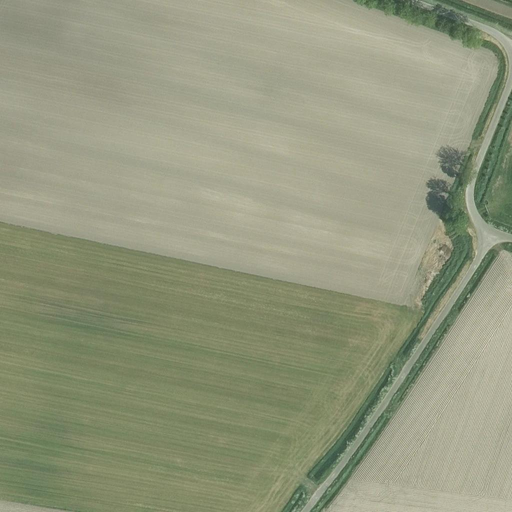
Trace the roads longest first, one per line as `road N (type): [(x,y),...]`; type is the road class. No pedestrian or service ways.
road 1 (unclassified): [(311,511),(492,232)]
road 2 (unclassified): [(492,232),(475,218),(469,189),(511,74)]
road 3 (unclassified): [(511,56),(491,30),(408,0)]
